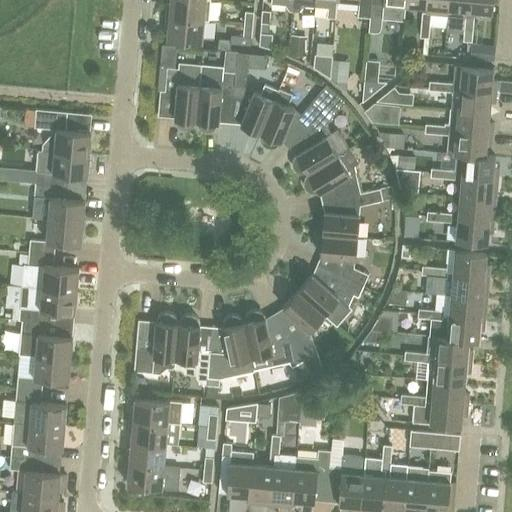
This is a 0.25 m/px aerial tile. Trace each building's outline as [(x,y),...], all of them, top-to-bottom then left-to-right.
[(166,16),(204,19),(208,20),(210,0),(170,0),(170,2),(167,3),(166,16)] [(293,10),(293,0),(271,0),(271,1),(285,3),(289,9),(293,10)] [(293,0),(293,10),(299,10),(302,6),(315,7),(315,0),(293,0)] [(315,0),(315,7),(329,9),(328,18),(336,18),(337,0),(315,0)] [(370,17),(371,5),(371,0),(359,0),(358,16),(370,17)] [(405,0),(371,0),(371,5),(370,17),(369,30),(381,31),(383,18),(404,20),(406,4),(405,0)] [(449,0),(449,8),(448,14),(465,15),(470,15),(470,9),(471,0),(449,0)] [(471,0),(470,9),(470,15),(474,16),(478,12),(478,10),(492,11),(493,0),(471,0)] [(245,10),(244,23),(253,24),(254,11),(245,10)] [(270,10),(262,10),(260,44),(270,45),(271,22),(269,22),(270,10)] [(421,24),(430,25),(431,12),(423,11),(421,24)] [(465,15),(464,28),(473,28),(474,16),(470,15),(465,15)] [(204,19),(166,16),(164,29),(168,30),(167,38),(202,41),(204,19)] [(243,35),(252,36),(253,24),(244,23),(243,35)] [(429,37),(430,25),(421,24),(420,36),(429,37)] [(472,41),(473,28),(464,28),(463,40),(472,41)] [(286,37),(287,54),(300,53),(298,36),(286,37)] [(471,43),(470,57),(494,60),(495,46),(471,43)] [(314,55),(314,66),(331,78),(333,56),(314,55)] [(166,77),(165,91),(177,92),(175,116),(175,117),(175,119),(176,122),(177,124),(178,125),(180,127),(182,128),(184,128),(187,128),(189,128),(191,127),(193,125),(194,123),(195,121),(195,119),(197,119),(200,84),(202,66),(179,63),(178,68),(167,67),(166,77)] [(454,82),(454,87),(460,87),(496,90),(497,79),(493,78),(494,68),(462,65),(456,64),(454,82)] [(347,91),(349,67),(333,65),(332,78),(347,91)] [(200,84),(197,119),(198,119),(198,122),(199,124),(200,126),(201,127),(203,129),(205,130),(207,130),(209,130),(212,130),(214,129),(215,127),(217,125),(218,123),(218,121),(219,121),(221,96),(233,97),(234,83),(235,71),(223,70),(223,68),(202,66),(200,84)] [(234,83),(233,97),(245,98),(246,93),(246,84),(248,72),(235,71),(234,83)] [(362,100),(386,81),(364,78),(362,100)] [(429,80),(429,89),(441,90),(442,81),(429,80)] [(442,81),(441,90),(454,91),(454,87),(454,82),(442,81)] [(261,131),(275,99),(279,89),(265,84),(261,93),(254,90),(241,123),(261,131)] [(394,86),(376,101),(413,104),(414,93),(399,92),(394,86)] [(454,91),(452,108),(458,109),(490,111),(491,101),(495,102),(496,90),(460,87),(454,87),(454,91)] [(282,140),(282,139),(295,107),(289,105),(293,94),(279,88),(279,89),(275,99),(261,131),(261,132),(261,133),(261,135),(260,137),(261,138),(261,140),(262,141),(263,143),(264,144),(266,145),(267,146),(269,146),(271,146),(272,146),(274,146),(276,145),(277,144),(278,143),(280,142),(280,141),(281,140),(282,140)] [(323,107),(315,116),(306,127),(315,135),(318,140),(297,153),(297,154),(295,155),(294,157),(293,159),(292,161),(292,163),(293,165),(294,167),(295,169),(297,170),(299,172),(301,172),(303,172),(306,172),(308,171),(308,172),(338,154),(327,135),(330,133),(324,124),(332,115),(345,99),(337,91),(323,107)] [(296,119),(306,127),(315,116),(323,107),(313,99),(296,119)] [(401,103),(391,103),(375,101),(364,111),(370,119),(372,123),(398,125),(401,103)] [(42,149),(89,153),(91,131),(66,129),(67,111),(36,108),(34,126),(52,127),(51,135),(50,135),(43,143),(42,149)] [(451,125),(450,130),(492,133),(493,122),(489,121),(490,111),(458,109),(452,108),(451,125)] [(425,132),(437,133),(438,124),(426,123),(425,132)] [(438,124),(437,133),(450,134),(450,130),(451,125),(438,124)] [(450,134),(448,152),(458,153),(464,153),(486,154),(487,144),(491,145),(492,133),(450,130),(450,134)] [(345,185),(347,195),(361,192),(356,170),(352,164),(358,160),(350,147),(338,154),(308,172),(309,173),(307,174),(306,176),(305,178),(304,180),(304,182),(305,185),(306,187),(307,189),(309,190),(311,191),(313,192),(315,192),(317,191),(319,190),(320,191),(341,178),(345,185)] [(42,149),(42,153),(48,163),(41,165),(40,170),(36,170),(35,182),(61,185),(62,173),(87,175),(89,153),(42,149)] [(399,156),(391,155),(395,167),(415,169),(416,153),(399,151),(399,156)] [(456,169),(456,174),(462,174),(498,178),(499,166),(494,166),(495,155),(486,154),(464,153),(458,153),(456,169)] [(430,176),(443,177),(444,168),(431,167),(430,176)] [(444,168),(443,177),(455,178),(456,174),(456,169),(444,168)] [(460,196),(496,199),(498,178),(462,174),(460,196)] [(418,192),(419,177),(397,175),(401,191),(418,192)] [(60,196),(61,185),(35,182),(34,195),(50,196),(48,218),(83,221),(85,199),(60,196)] [(380,187),(361,192),(347,195),(350,207),(383,199),(380,187)] [(494,221),(496,199),(460,196),(458,217),(494,221)] [(359,214),(352,213),(324,210),(322,233),(357,236),(359,214)] [(439,220),(440,211),(427,210),(426,219),(439,220)] [(440,211),(439,220),(451,221),(452,217),(452,212),(440,211)] [(452,217),(451,221),(454,225),(457,225),(456,240),(487,242),(488,232),(493,232),(494,221),(458,217),(452,217)] [(83,221),(48,218),(46,240),(30,238),(29,251),(55,253),(56,241),(81,243),(83,221)] [(355,258),(357,236),(322,233),(320,255),(348,257),(340,274),(364,285),(369,273),(353,266),(354,258),(355,258)] [(409,256),(410,244),(402,243),(401,255),(409,256)] [(453,272),(489,275),(490,264),(486,263),(487,252),(455,249),(453,272)] [(54,265),(55,253),(29,251),(28,263),(25,263),(22,285),(77,290),(79,267),(54,265)] [(422,273),(434,274),(435,266),(422,265),(422,273)] [(447,267),(435,266),(434,274),(447,276),(447,267)] [(487,296),(489,275),(453,272),(451,293),(487,296)] [(313,273),(312,273),(298,290),(324,313),(336,324),(350,308),(348,306),(353,294),(359,296),(364,285),(340,274),(335,285),(331,290),(313,273)] [(75,311),(77,290),(22,285),(20,306),(19,319),(23,319),(49,321),(50,309),(75,311)] [(298,290),(283,306),(303,324),(298,327),(288,334),(302,359),(311,373),(322,367),(323,366),(309,330),(311,328),(323,313),(324,313),(298,290)] [(451,293),(449,315),(485,318),(487,296),(451,293)] [(245,321),(244,321),(251,355),(254,367),(264,365),(267,359),(266,352),(273,351),(271,343),(266,317),(266,316),(265,316),(265,315),(264,313),(264,312),(263,311),(261,310),(260,309),(259,309),(258,309),(257,308),(256,308),(255,308),(254,308),(253,308),(252,309),(251,309),(250,309),(249,310),(248,311),(247,312),(246,313),(245,315),(245,316),(245,317),(244,318),(244,320),(245,321)] [(418,316),(430,317),(431,309),(418,308),(418,316)] [(484,330),(485,318),(449,315),(443,314),(444,310),(434,309),(431,309),(430,317),(428,334),(431,334),(447,336),(469,338),(479,339),(480,329),(484,330)] [(137,344),(134,370),(160,372),(167,367),(173,368),(173,366),(174,366),(175,357),(178,322),(178,320),(177,318),(177,317),(176,315),(175,314),(174,313),(173,312),(171,311),(169,311),(168,310),(166,310),(164,311),(163,311),(161,312),(160,313),(159,314),(158,316),(157,317),(157,319),(157,320),(156,320),(154,346),(142,344),(137,344)] [(174,366),(174,368),(180,368),(184,373),(194,373),(194,372),(195,372),(195,374),(196,376),(198,380),(201,382),(203,384),(207,384),(208,364),(209,364),(210,350),(198,349),(200,324),(200,322),(200,320),(199,319),(198,317),(197,316),(196,315),(195,314),(193,313),(192,312),(190,312),(188,312),(187,313),(185,313),(184,314),(182,315),(181,316),(180,318),(179,319),(179,321),(179,322),(178,322),(175,357),(174,366)] [(208,364),(207,384),(219,385),(220,376),(254,369),(254,367),(251,355),(244,321),(243,321),(243,320),(243,319),(242,318),(242,317),(241,316),(239,315),(238,314),(237,314),(236,313),(235,313),(234,313),(233,313),(232,313),(231,313),(230,313),(229,314),(228,314),(227,314),(227,315),(226,316),(225,316),(224,317),(224,318),(223,319),(223,320),(223,321),(223,322),(223,323),(223,324),(223,326),(222,326),(228,350),(228,352),(210,350),(209,364),(208,364)] [(380,315),(371,329),(378,330),(391,330),(392,316),(380,315)] [(71,358),(72,342),(73,335),(47,333),(49,321),(23,319),(22,331),(38,333),(36,355),(71,358)] [(377,341),(378,330),(371,329),(370,331),(362,340),(377,341)] [(288,334),(277,340),(282,349),(284,352),(292,366),(302,359),(288,334)] [(430,352),(418,351),(417,360),(429,361),(430,357),(472,360),(473,349),(468,349),(469,338),(447,336),(431,334),(430,352)] [(404,359),(417,360),(418,351),(405,350),(404,359)] [(69,380),(71,358),(36,355),(34,376),(18,375),(17,387),(42,389),(44,377),(69,380)] [(471,372),(472,360),(430,357),(429,361),(428,378),(465,381),(466,371),(471,372)] [(426,400),(468,403),(469,392),(464,392),(465,381),(428,378),(426,395),(414,394),(413,403),(414,403),(426,404),(426,400)] [(41,401),(42,389),(17,387),(14,421),(65,426),(67,404),(41,401)] [(354,389),(340,389),(339,405),(353,406),(354,389)] [(413,403),(414,394),(401,393),(400,402),(413,403)] [(129,418),(168,421),(180,422),(182,400),(135,396),(134,405),(130,405),(129,418)] [(414,403),(413,421),(461,425),(462,414),(467,415),(468,403),(426,400),(426,404),(414,403)] [(225,418),(234,419),(235,405),(226,407),(225,418)] [(209,413),(208,425),(217,426),(218,413),(209,413)] [(131,440),(166,443),(168,421),(129,418),(128,431),(132,432),(131,440)] [(65,426),(14,421),(12,443),(11,455),(36,458),(37,446),(63,448),(65,426)] [(208,425),(207,437),(216,438),(217,426),(208,425)] [(386,426),(386,443),(402,443),(402,426),(386,426)] [(410,443),(431,445),(433,429),(411,427),(410,443)] [(459,448),(461,432),(433,429),(431,445),(459,448)] [(271,446),(280,447),(281,434),(272,433),(271,446)] [(127,448),(126,461),(164,464),(166,443),(131,440),(130,448),(127,448)] [(227,492),(249,494),(252,463),(253,451),(231,449),(232,442),(223,441),(219,490),(227,491),(227,492)] [(383,443),(382,456),(391,457),(392,444),(383,443)] [(293,498),(292,498),(296,467),(295,467),(296,455),(279,453),(280,447),(271,446),(270,458),(274,459),(274,465),(271,496),(270,496),(269,504),(292,506),(293,498)] [(316,478),(328,479),(330,465),(331,449),(318,448),(317,457),(296,455),(295,467),(296,467),(292,498),(293,498),(315,500),(316,478)] [(10,468),(26,469),(24,491),(59,494),(59,488),(65,488),(67,474),(61,473),(61,472),(35,470),(36,458),(11,455),(10,468)] [(207,456),(206,471),(214,471),(215,456),(207,456)] [(360,509),(365,458),(343,456),(342,466),(330,465),(328,479),(340,480),(338,502),(349,503),(349,508),(360,509)] [(382,511),(385,475),(386,469),(381,468),(382,457),(365,456),(365,458),(360,509),(382,511)] [(386,469),(385,475),(382,511),(393,511),(403,511),(408,465),(408,464),(391,462),(391,457),(382,456),(382,457),(381,468),(386,469)] [(162,486),(164,464),(126,461),(124,474),(128,475),(127,483),(162,486)] [(269,504),(270,496),(271,496),(274,465),(252,463),(249,494),(248,502),(269,504)] [(403,511),(425,511),(429,469),(429,467),(408,465),(403,511)] [(447,511),(451,471),(429,469),(425,511),(436,511),(437,511),(447,511)] [(214,471),(206,471),(205,480),(211,481),(213,481),(214,471)] [(63,511),(64,501),(58,500),(59,494),(24,491),(11,490),(9,511),(0,510),(0,511),(63,511)]
